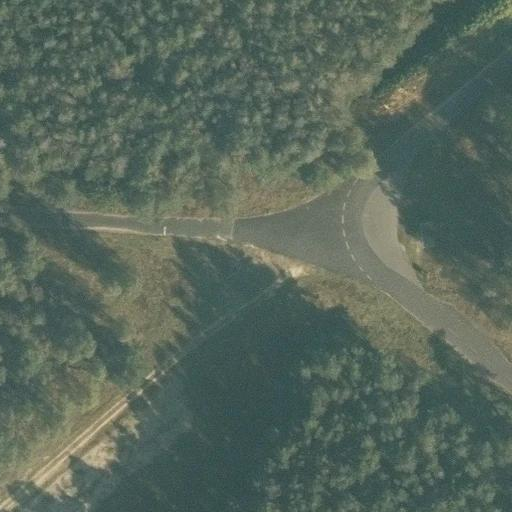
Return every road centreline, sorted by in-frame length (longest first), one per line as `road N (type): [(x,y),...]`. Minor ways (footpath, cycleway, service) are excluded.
road 1 (track): [(1,511),(286,270),(355,236)]
road 2 (track): [(355,236),(0,220)]
road 3 (track): [(355,236),(355,207),(372,181),(511,61)]
road 4 (track): [(355,236),(376,269),(511,382)]
